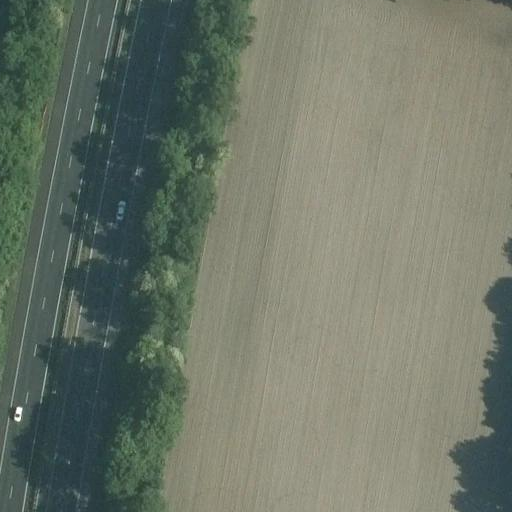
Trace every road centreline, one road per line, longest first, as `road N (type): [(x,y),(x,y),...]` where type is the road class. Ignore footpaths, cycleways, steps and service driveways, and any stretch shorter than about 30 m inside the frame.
road 1 (motorway): [(61,511),(156,0)]
road 2 (motorway): [(103,0),(9,511)]
